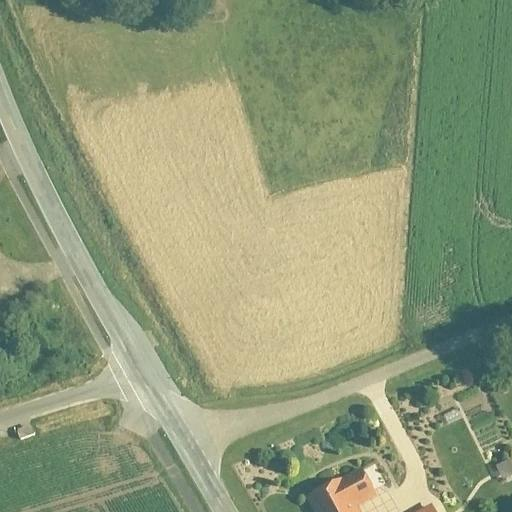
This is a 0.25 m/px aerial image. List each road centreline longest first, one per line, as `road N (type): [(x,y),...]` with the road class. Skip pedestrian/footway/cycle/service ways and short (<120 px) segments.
road 1 (unclassified): [(511,323),(182,454)]
road 2 (unclassified): [(141,381),(0,422)]
road 3 (tertiary): [(78,261),(141,381)]
road 4 (tertiary): [(24,153),(78,261)]
